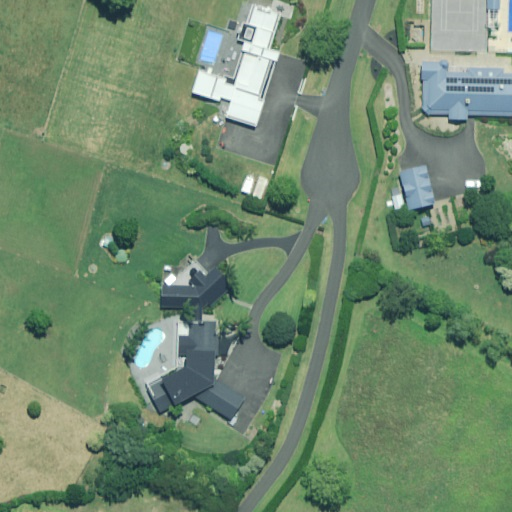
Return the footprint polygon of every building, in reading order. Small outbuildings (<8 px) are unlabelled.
[(226,119),(256,128),(266,100),(258,98),(270,61),(277,63),(280,54),(267,50),(280,13),(283,3),(274,0),(271,10),(256,5),(249,26),(243,24),(237,41),(243,43),(241,51),(246,53),(236,86),(200,74),(194,94),(220,103),(221,99),(232,102),(230,109),(226,119)] [(441,68),(441,63),(423,62),(423,79),(425,79),(424,115),(449,116),(449,121),(468,121),(468,116),(511,117),(511,75),(505,76),(505,71),(441,68)] [(436,206),(428,166),(401,172),(409,212),(436,206)] [(161,288),(161,310),(205,310),(230,285),(214,268),(205,277),(202,273),(192,283),(195,286),(193,289),(161,288)] [(187,369),(163,381),(176,406),(193,397),(234,422),(247,401),(219,382),(219,323),(184,324),(184,337),(179,337),(179,357),(187,357),(187,369)]
